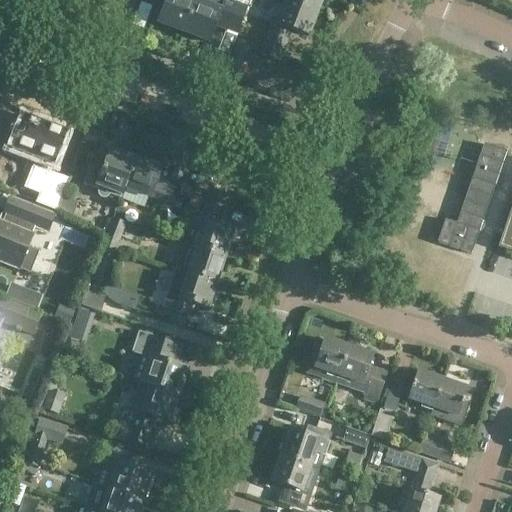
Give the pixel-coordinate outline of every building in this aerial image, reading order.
[(146,0),(152,2),(156,4),(158,2),(163,4),(158,19),(184,29),(195,1),(194,0),(146,0)] [(194,0),(195,1),(184,29),(210,39),(215,24),(221,26),(221,28),(236,34),(246,8),(226,0),(194,0)] [(313,9),(289,0),(284,0),(275,24),(270,22),(258,54),(279,61),(288,36),(287,35),(289,29),(307,37),(312,24),(308,23),(313,9)] [(289,0),(313,9),(316,0),(289,0)] [(64,133),(25,117),(12,149),(52,164),(64,133)] [(89,130),(85,143),(96,146),(100,134),(89,130)] [(444,220),(436,243),(471,254),(506,152),(483,144),(455,224),(444,220)] [(82,186),(119,200),(124,188),(134,160),(108,150),(104,163),(92,158),(84,179),(82,186)] [(148,203),(165,209),(173,189),(162,185),(163,183),(157,179),(162,165),(150,161),(148,165),(134,160),(124,188),(150,198),(148,203)] [(47,173),(35,203),(55,211),(67,181),(47,173)] [(180,186),(177,196),(188,200),(191,190),(180,186)] [(194,189),(189,204),(197,207),(203,192),(194,189)] [(201,214),(206,216),(195,247),(224,257),(228,243),(233,244),(237,232),(218,226),(220,220),(222,220),(229,196),(209,189),(201,214)] [(29,237),(34,226),(47,232),(53,216),(8,198),(2,214),(4,215),(0,225),(0,262),(18,270),(19,268),(28,271),(35,253),(26,249),(31,238),(29,237)] [(511,203),(497,247),(511,252),(511,203)] [(125,224),(113,220),(105,242),(117,246),(125,224)] [(185,244),(176,270),(187,273),(215,283),(224,257),(195,247),(185,244)] [(176,270),(163,308),(169,310),(189,316),(193,305),(206,309),(215,283),(187,273),(176,270)] [(0,322),(32,334),(40,313),(0,296),(0,322)] [(59,307),(55,318),(70,324),(75,313),(59,307)] [(78,310),(72,325),(82,329),(89,325),(93,316),(94,313),(83,309),(81,312),(78,310)] [(133,381),(139,383),(177,396),(186,370),(175,366),(181,346),(138,332),(131,353),(142,356),(133,381)] [(335,383),(347,348),(323,339),(321,347),(316,345),(307,374),(335,383)] [(347,348),(335,383),(359,392),(362,384),(367,386),(363,399),(375,404),(385,374),(367,367),(371,356),(347,348)] [(431,411),(442,380),(416,371),(406,399),(421,404),(420,408),(431,411)] [(465,428),(472,405),(462,402),(467,388),(442,380),(431,411),(429,415),(465,428)] [(173,410),(177,396),(139,383),(129,415),(123,413),(115,438),(148,450),(158,419),(173,424),(177,411),(173,410)] [(49,391),(42,409),(57,415),(64,396),(49,391)] [(323,405),(300,397),(296,409),(319,417),(323,405)] [(370,436),(384,440),(393,414),(379,410),(370,436)] [(32,436),(27,450),(39,454),(43,440),(59,445),(65,428),(36,419),(31,436),(32,436)] [(341,440),(365,449),(369,436),(346,428),(341,440)] [(287,429),(278,455),(309,466),(313,453),(324,456),(328,443),(330,436),(320,433),(318,440),(287,429)] [(454,449),(422,439),(417,452),(449,462),(454,449)] [(35,468),(39,454),(27,450),(23,464),(35,468)] [(426,496),(436,465),(420,460),(420,461),(387,450),(383,463),(416,473),(410,491),(410,490),(402,511),(433,511),(438,499),(426,496)] [(106,453),(96,484),(108,488),(142,499),(151,474),(133,468),(134,463),(106,453)] [(309,466),(278,455),(270,482),(300,492),(309,466)] [(350,495),(354,483),(339,478),(335,490),(350,495)] [(100,511),(137,511),(142,499),(108,488),(100,511)] [(355,502),(352,510),(358,511),(360,511),(363,505),(355,502)] [(312,511),(342,511),(343,511),(316,503),(312,511)]
